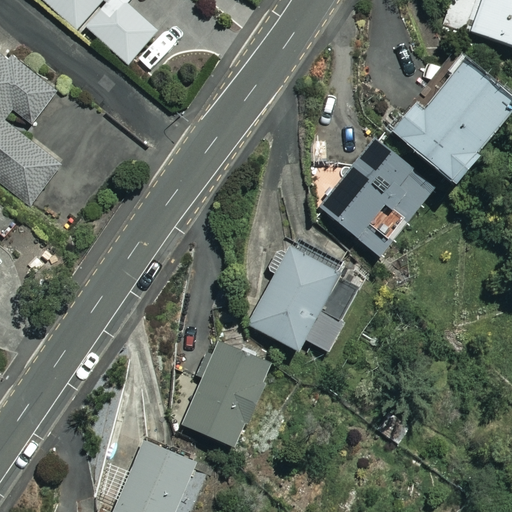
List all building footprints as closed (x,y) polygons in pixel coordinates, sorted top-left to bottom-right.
[(43,0),(81,34),(87,27),(131,67),(161,35),(133,8),(140,0),(43,0)] [(511,0),(493,0),(493,3),(484,0),(454,0),(445,28),(511,51),(511,0)] [(0,184),(31,208),(66,161),(31,134),(60,95),(0,48),(0,184)] [(511,162),(511,104),(481,78),(440,125),(430,116),(407,143),(480,206),(506,175),(503,173),(511,162)] [(445,199),(384,145),(326,212),(388,265),(445,199)] [(0,227),(9,217),(0,209),(0,227)] [(294,260),(284,253),(271,273),(284,281),(253,329),(310,366),(321,350),(337,360),(356,330),(344,322),(364,291),(301,250),(294,260)] [(297,383),(182,330),(166,364),(209,384),(188,430),(260,464),(297,383)] [(195,511),(212,476),(147,446),(120,505),(125,507),(122,511),(195,511)]
